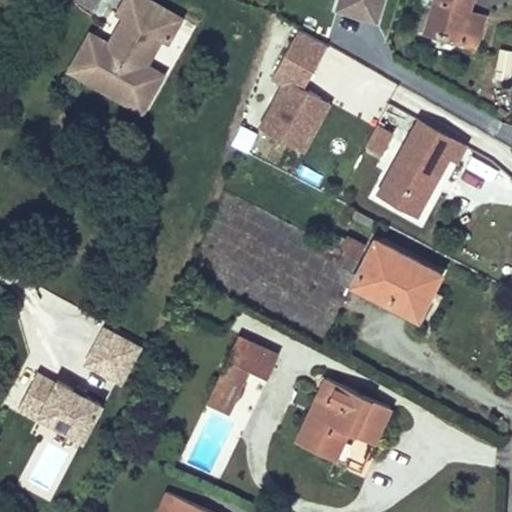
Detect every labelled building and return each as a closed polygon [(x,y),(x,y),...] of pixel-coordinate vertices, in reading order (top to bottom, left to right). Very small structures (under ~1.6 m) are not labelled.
[(103,39),(82,77),(143,110),(161,78),(144,69),(147,63),(162,37),(168,41),(182,17),(150,0),(124,0),(118,13),(124,17),(129,19),(114,45),(110,43),(103,39)] [(377,22),(384,0),(340,0),(337,10),(377,22)] [(432,0),(424,27),(438,31),(439,36),(444,38),(448,35),(460,38),(458,44),(476,50),(486,21),(469,16),(471,9),(473,0),(432,0)] [(471,9),(469,16),(486,21),(488,14),(471,9)] [(129,19),(124,17),(110,43),(114,45),(129,19)] [(300,27),(272,76),(302,92),(329,43),(300,27)] [(70,70),(82,77),(103,39),(91,32),(70,70)] [(511,71),(511,67),(511,50),(500,49),(499,70),(511,71)] [(147,63),(144,69),(161,78),(164,73),(147,63)] [(340,86),(330,103),(391,138),(401,121),(340,86)] [(419,119),(382,187),(379,192),(417,213),(449,156),(458,161),(466,145),(419,119)] [(231,145),(248,152),(257,131),(241,124),(231,145)] [(339,233),(332,245),(340,249),(346,237),(339,233)] [(346,237),(340,249),(358,259),(366,244),(347,234),(346,237)] [(441,271),(376,238),(364,261),(353,282),(389,301),(392,296),(421,311),(441,271)] [(392,296),(389,301),(418,316),(421,311),(392,296)] [(104,327),(85,364),(122,383),(141,346),(104,327)] [(236,400),(250,369),(268,377),(279,354),(238,335),(212,390),(236,400)] [(57,381),(38,371),(19,407),(39,417),(40,415),(84,437),(102,402),(85,394),(77,388),(58,379),(57,381)] [(326,376),(297,440),(335,458),(349,430),(375,442),(391,407),(326,376)] [(79,384),(77,388),(85,394),(88,389),(79,384)] [(212,390),(207,401),(231,412),(236,400),(212,390)] [(213,511),(166,491),(157,511),(213,511)]
